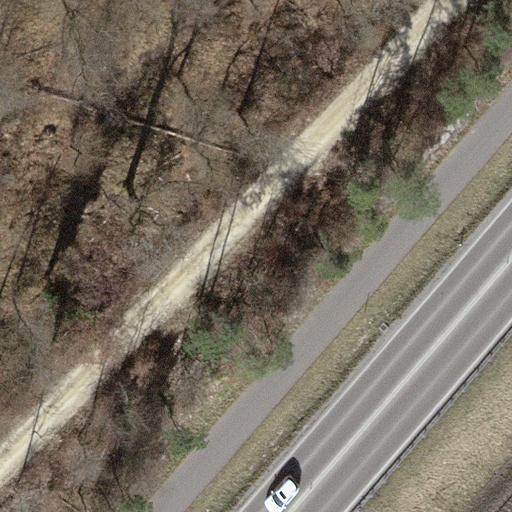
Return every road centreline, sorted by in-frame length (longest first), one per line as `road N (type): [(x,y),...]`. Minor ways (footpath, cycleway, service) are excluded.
road 1 (track): [(446,0),(0,460)]
road 2 (trunk): [(291,511),(511,257)]
